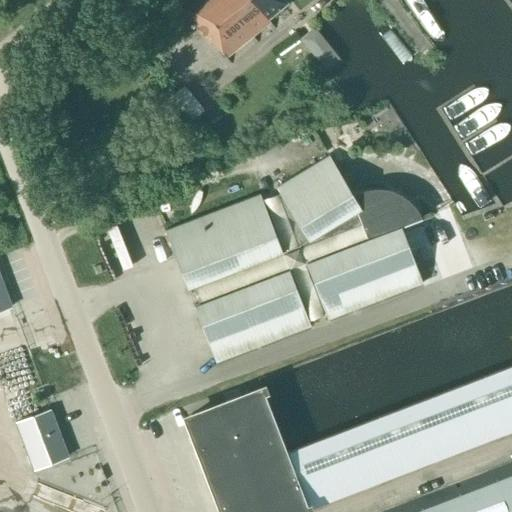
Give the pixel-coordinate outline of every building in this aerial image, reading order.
[(226,58),(270,22),(267,19),(286,4),(283,0),(187,0),(179,6),(210,44),(213,42),(226,58)] [(355,200),(328,156),(276,187),(280,194),(261,201),(259,194),(165,230),(187,288),(192,286),(199,303),(193,305),(215,362),(310,326),(307,320),(325,313),(327,319),(422,283),(400,227),(415,221),(414,218),(412,216),(410,212),(407,209),(406,207),(402,204),(399,201),(395,199),(392,198),(390,197),(386,195),(381,195),(379,194),(374,194),(370,195),(366,196),(363,196),(360,197),(358,198),(355,200)] [(95,275),(102,272),(100,265),(93,267),(95,275)] [(0,311),(11,307),(0,278),(0,311)] [(222,511),(300,511),(511,430),(511,365),(286,453),(262,389),(186,418),(222,511)] [(40,401),(46,399),(42,390),(37,392),(40,401)] [(33,470),(68,457),(50,410),(15,423),(33,470)] [(511,511),(511,463),(384,511),(511,511)]
